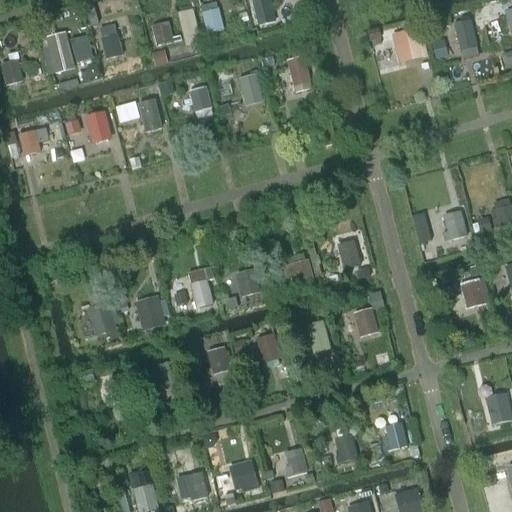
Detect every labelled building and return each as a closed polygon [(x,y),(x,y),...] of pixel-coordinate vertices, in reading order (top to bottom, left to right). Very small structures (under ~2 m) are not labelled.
[(274,20),(269,0),(260,0),(252,2),(257,24),(274,20)] [(181,12),(185,44),(200,42),(196,10),(181,12)] [(224,32),(219,10),(202,14),(207,36),(224,32)] [(477,50),(470,22),(454,25),(460,54),(477,50)] [(174,45),(169,24),(151,28),(156,49),(174,45)] [(422,61),(416,35),(407,38),(406,33),(398,35),(406,65),(422,61)] [(122,57),(117,37),(101,41),(106,61),(122,57)] [(74,70),(67,43),(48,47),(56,75),(74,70)] [(157,67),(170,64),(166,50),(153,54),(157,67)] [(310,84),(304,59),(287,63),(293,89),(310,84)] [(77,70),(83,84),(103,76),(97,62),(77,70)] [(22,84),(18,66),(17,63),(1,66),(6,88),(22,84)] [(263,105),(256,77),(238,81),(245,109),(263,105)] [(211,111),(206,90),(188,94),(194,115),(211,111)] [(155,102),(138,106),(145,135),(163,131),(155,102)] [(106,115),(87,120),(93,147),(112,142),(106,115)] [(329,126),(317,129),(321,149),(333,146),(329,126)] [(41,154),(35,133),(19,138),(24,158),(41,154)] [(511,226),(511,207),(494,212),(496,222),(493,223),(495,231),(511,226)] [(468,238),(461,213),(443,218),(447,234),(442,236),(444,245),(468,238)] [(355,244),(338,248),(344,272),(361,268),(355,244)] [(305,265),(283,270),(288,288),(312,282),(307,264),(305,265)] [(261,295),(255,273),(255,271),(235,276),(241,300),(261,295)] [(214,306),(207,282),(190,286),(196,311),(214,306)] [(483,307),(476,282),(460,286),(466,312),(483,307)] [(178,308),(190,304),(185,289),(174,293),(178,308)] [(163,320),(158,302),(141,307),(146,324),(163,320)] [(106,307),(90,311),(97,338),(113,334),(106,307)] [(378,335),(372,310),(354,315),(360,340),(378,335)] [(331,352),(323,323),(305,328),(313,357),(331,352)] [(280,360),(273,336),(256,341),(263,365),(280,360)] [(230,372),(224,350),(207,354),(213,377),(230,372)] [(182,388),(175,363),(158,367),(165,392),(182,388)] [(132,401),(126,376),(109,381),(115,405),(132,401)] [(506,404),(487,408),(492,427),(511,423),(506,404)] [(407,449),(401,425),(385,429),(391,453),(407,449)] [(358,462),(351,436),(334,441),(338,458),(335,459),(337,467),(358,462)] [(308,474),(302,450),(284,455),(288,469),(284,470),(287,479),(308,474)] [(259,487),(253,461),(234,466),(240,491),(259,487)] [(220,493),(233,492),(232,469),(219,469),(220,493)] [(209,499),(202,474),(185,479),(191,504),(209,499)] [(415,511),(410,492),(395,496),(398,511),(415,511)] [(157,511),(159,511),(155,495),(138,499),(141,511),(157,511)] [(371,511),(369,503),(351,508),(352,511),(371,511)]
